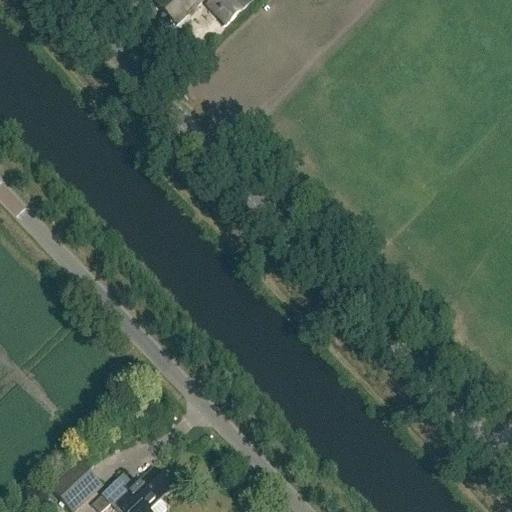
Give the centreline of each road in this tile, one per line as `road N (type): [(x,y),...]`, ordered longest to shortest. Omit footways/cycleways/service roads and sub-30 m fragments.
road 1 (unclassified): [(511,472),(56,0)]
road 2 (unclassified): [(302,511),(0,190)]
